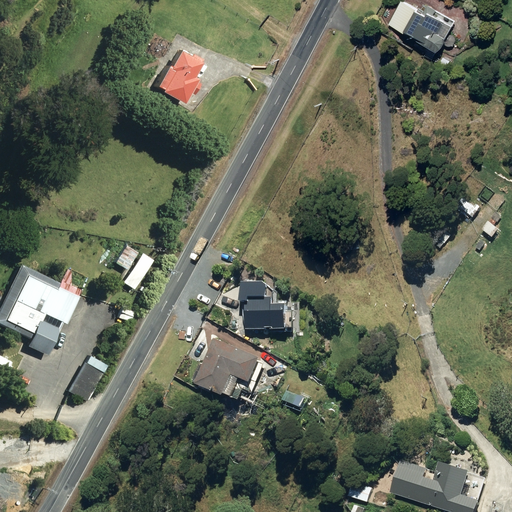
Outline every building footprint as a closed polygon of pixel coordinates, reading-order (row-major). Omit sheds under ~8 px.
[(420,38),(445,51),(449,47),(452,43),(452,37),(445,33),(451,21),(439,14),(441,9),(433,5),(430,10),(435,13),(433,15),(404,0),(392,24),(410,33),(411,30),(422,35),(420,38)] [(200,63),(198,62),(200,60),(189,54),(188,56),(178,51),(169,67),(167,65),(155,87),(161,90),(160,92),(182,104),(189,92),(194,95),(200,84),(195,81),(196,79),(192,77),(200,63)] [(482,211),(466,199),(461,205),(476,218),(482,211)] [(493,221),(498,225),(504,218),(498,214),(493,221)] [(467,226),(456,217),(451,223),(462,232),(467,226)] [(485,230),(496,239),(503,231),(491,222),(485,230)] [(348,242),(349,250),(360,249),(360,241),(348,242)] [(150,252),(142,249),(128,282),(136,286),(150,252)] [(150,261),(143,274),(150,278),(157,264),(150,261)] [(26,346),(46,355),(61,322),(65,324),(86,279),(65,269),(58,283),(18,265),(0,303),(0,326),(29,340),(26,346)] [(280,333),(295,333),(296,307),(280,308),(281,300),(252,300),(251,330),(280,331),(280,333)] [(117,318),(130,322),(134,312),(121,308),(117,318)] [(258,403),(267,407),(272,397),(262,393),(261,396),(256,393),(268,364),(265,363),(266,360),(218,340),(207,366),(204,365),(197,382),(200,382),(199,385),(228,398),(229,396),(251,406),(254,398),(259,400),(258,403)] [(67,392),(86,402),(102,373),(83,363),(67,392)] [(340,388),(327,381),(308,413),(321,420),(340,388)] [(394,494),(450,511),(483,511),(486,503),(483,503),(490,480),(475,475),(476,474),(445,464),(438,483),(427,479),(430,471),(404,462),(394,494)] [(352,498),(371,503),(375,489),(366,486),(367,480),(357,478),(352,498)]
